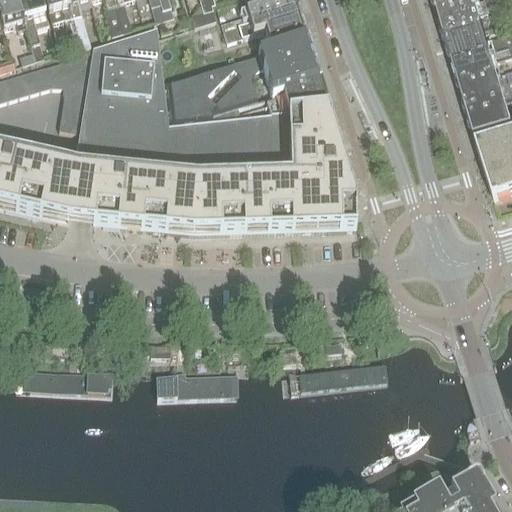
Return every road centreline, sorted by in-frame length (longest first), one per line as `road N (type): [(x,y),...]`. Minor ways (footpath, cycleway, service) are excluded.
road 1 (residential): [(441,262),(231,283),(131,278),(0,257)]
road 2 (tertiary): [(332,0),(417,223),(441,262)]
road 3 (tertiary): [(441,262),(388,0)]
road 4 (tertiary): [(511,469),(441,262)]
